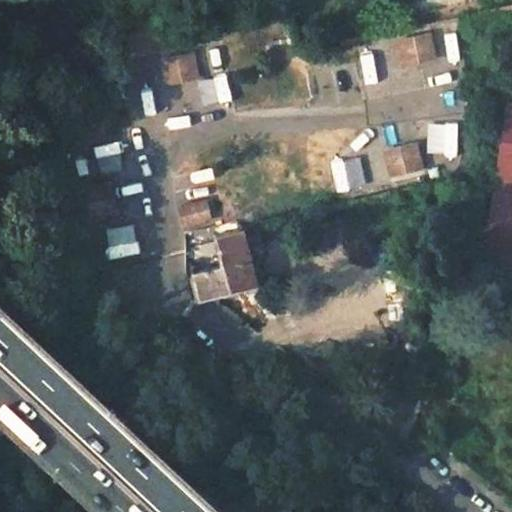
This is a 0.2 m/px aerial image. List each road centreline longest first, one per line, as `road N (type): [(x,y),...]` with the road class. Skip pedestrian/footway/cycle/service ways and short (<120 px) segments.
road 1 (residential): [(458,511),(260,356),(232,348),(165,383),(47,494)]
road 2 (trunk): [(178,511),(0,343)]
road 3 (trunk): [(0,399),(118,511)]
